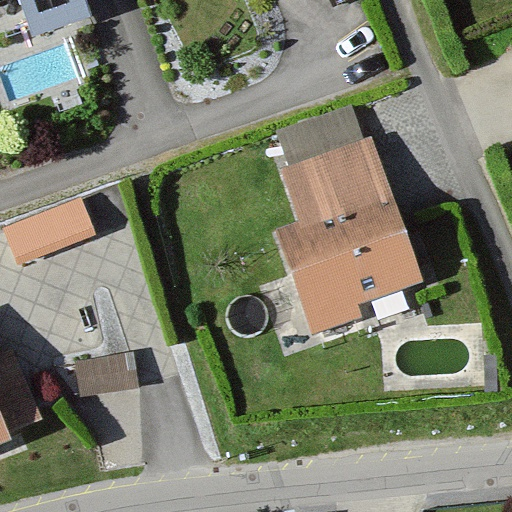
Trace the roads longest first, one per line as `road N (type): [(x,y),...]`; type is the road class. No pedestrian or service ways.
road 1 (tertiary): [(93,511),(511,463)]
road 2 (residential): [(357,66),(0,198)]
road 3 (residential): [(402,0),(511,263)]
